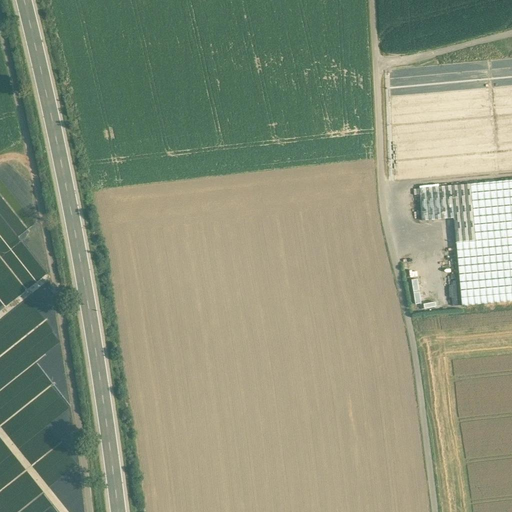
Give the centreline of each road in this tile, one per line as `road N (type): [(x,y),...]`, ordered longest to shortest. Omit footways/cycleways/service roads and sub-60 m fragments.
road 1 (secondary): [(23,0),(80,260),(117,511)]
road 2 (unclassified): [(434,511),(421,405),(384,233),(373,0)]
road 3 (track): [(0,22),(89,511)]
road 4 (track): [(376,71),(511,38)]
